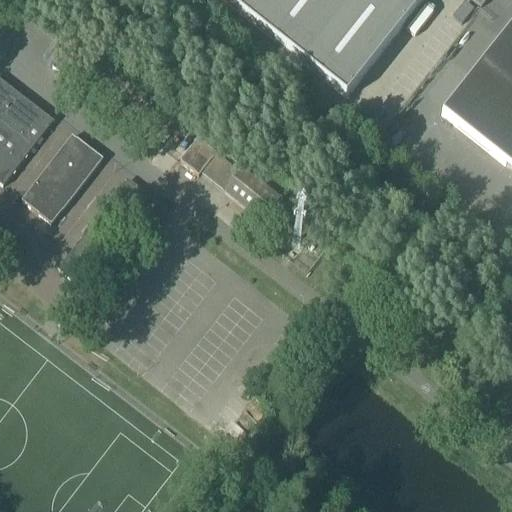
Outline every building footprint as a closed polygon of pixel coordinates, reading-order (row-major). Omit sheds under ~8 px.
[(342,100),(344,102),(417,9),(405,0),(217,0),(343,99),(342,100)] [(466,0),(479,10),(487,0),(466,0)] [(511,26),(506,35),(440,117),(511,174),(511,26)] [(0,189),(1,191),(51,126),(0,85),(0,189)] [(20,205),(50,228),(100,164),(70,140),(20,205)] [(178,165),(183,168),(197,180),(215,158),(196,143),(178,165)] [(222,195),(224,197),(266,229),(284,206),(241,172),(222,195)] [(57,274),(77,289),(146,199),(126,184),(57,274)] [(0,261),(9,269),(25,249),(0,229),(0,261)]
